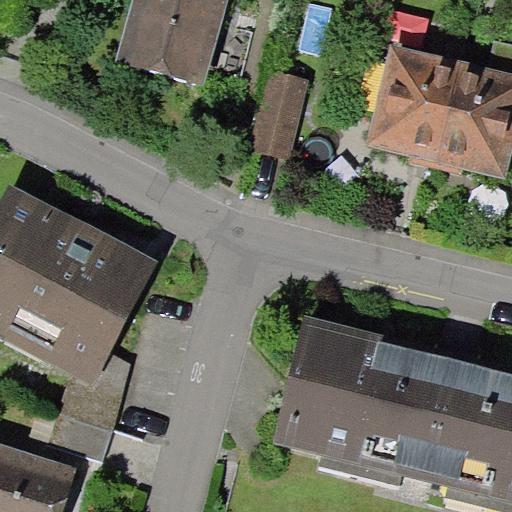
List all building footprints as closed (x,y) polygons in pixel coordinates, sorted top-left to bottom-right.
[(222,0),(141,0),(124,65),(199,85),(222,0)] [(511,162),(511,80),(393,51),(370,144),(508,179),(511,162)] [(306,82),(267,73),(252,138),(291,147),(306,82)] [(0,215),(0,332),(72,369),(47,444),(102,462),(130,367),(107,352),(149,272),(8,199),(0,215)] [(511,378),(305,327),(276,440),(511,499),(511,378)] [(0,456),(0,511),(61,511),(72,480),(0,456)]
